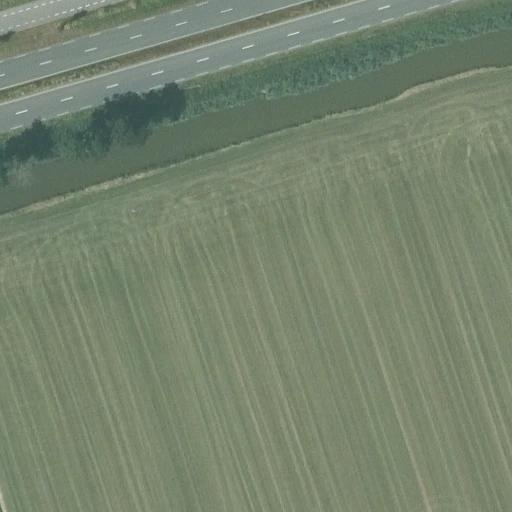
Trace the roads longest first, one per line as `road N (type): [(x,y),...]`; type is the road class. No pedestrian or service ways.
road 1 (primary): [(0,119),(412,0)]
road 2 (primary): [(259,0),(0,76)]
